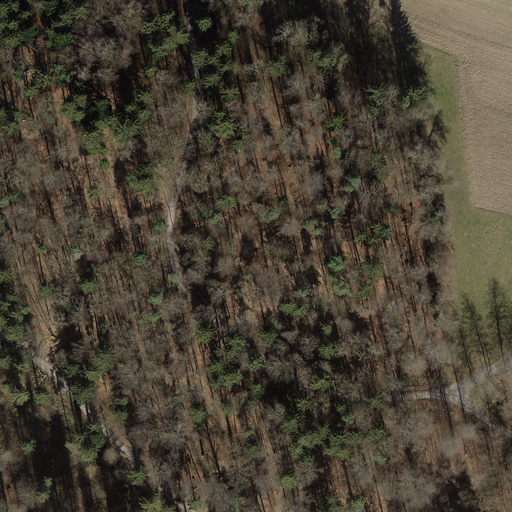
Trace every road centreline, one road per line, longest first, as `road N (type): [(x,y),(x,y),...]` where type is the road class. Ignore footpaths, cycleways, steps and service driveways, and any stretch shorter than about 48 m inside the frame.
road 1 (track): [(511,434),(442,395),(344,394),(291,377),(178,292),(172,225),(195,126),(189,0)]
road 2 (track): [(250,0),(421,105),(442,395)]
road 3 (track): [(0,335),(43,362),(196,511)]
road 4 (track): [(0,182),(90,221),(178,292)]
